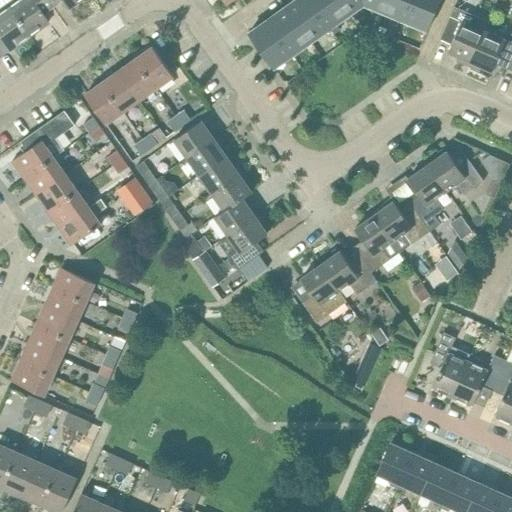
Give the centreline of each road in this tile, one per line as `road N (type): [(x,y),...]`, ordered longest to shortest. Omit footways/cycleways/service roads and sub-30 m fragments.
road 1 (residential): [(511,124),(451,99),(413,109),(319,171),(295,161),(182,0)]
road 2 (residential): [(150,0),(0,106)]
road 3 (residential): [(511,448),(398,398)]
